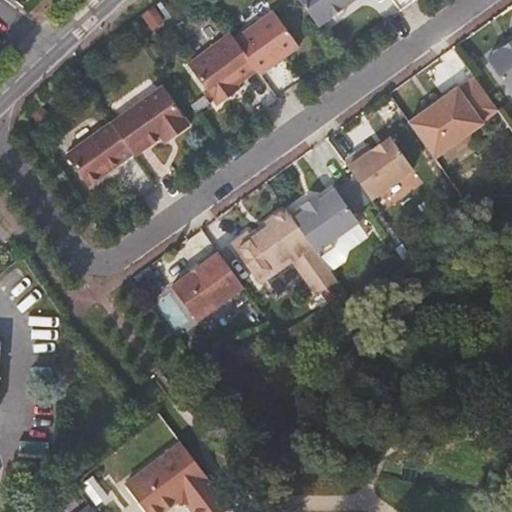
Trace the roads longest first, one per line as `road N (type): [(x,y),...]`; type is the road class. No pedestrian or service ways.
road 1 (residential): [(0,136),(67,241),(91,263),(107,263),(478,0)]
road 2 (residential): [(0,97),(104,0)]
